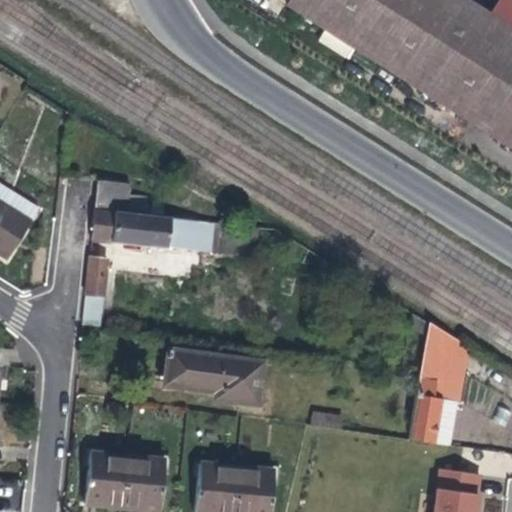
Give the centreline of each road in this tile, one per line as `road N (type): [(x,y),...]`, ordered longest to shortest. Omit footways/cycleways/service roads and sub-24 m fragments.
road 1 (unclassified): [(165,0),(211,56),(511,246)]
road 2 (residential): [(38,511),(55,337)]
road 3 (residential): [(55,337),(71,176)]
